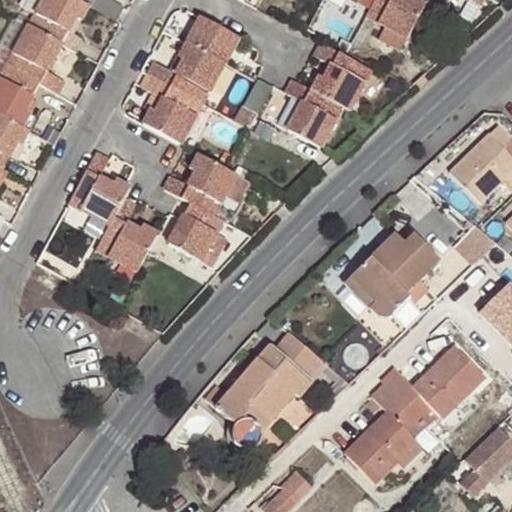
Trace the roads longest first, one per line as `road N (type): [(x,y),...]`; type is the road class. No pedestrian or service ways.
road 1 (tertiary): [(81,490),(208,326),(309,217),(492,56)]
road 2 (residential): [(45,367),(1,295),(88,122)]
road 3 (residential): [(88,122),(156,0)]
road 4 (residential): [(304,64),(188,0)]
road 5 (residential): [(148,201),(160,165),(88,122)]
